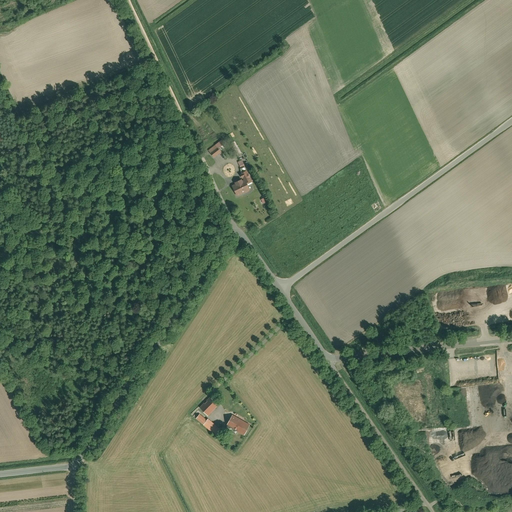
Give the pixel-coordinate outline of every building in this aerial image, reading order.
[(221,141),(207,152),(212,159),(221,152),(218,149),(224,144),(221,141)] [(236,156),(241,153),(235,141),(230,143),(236,156)] [(231,188),(236,198),(249,192),(247,186),(251,184),(246,172),(239,175),(240,177),(239,178),(241,181),(233,185),(234,186),(231,188)] [(209,398),(199,408),(208,417),(218,406),(209,398)] [(199,414),(195,419),(214,436),(220,429),(207,418),(205,420),(199,414)] [(242,436),(249,425),(231,415),(225,426),(242,436)]
